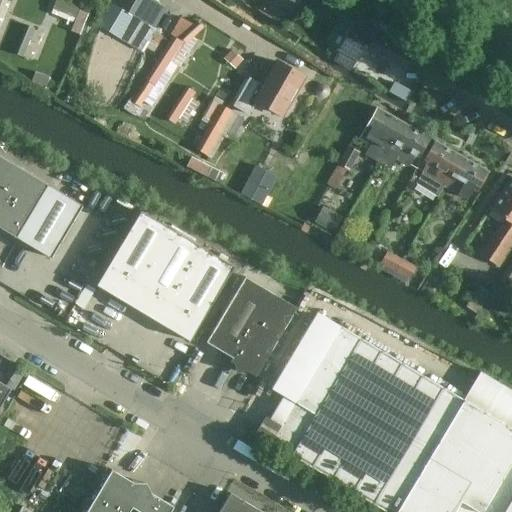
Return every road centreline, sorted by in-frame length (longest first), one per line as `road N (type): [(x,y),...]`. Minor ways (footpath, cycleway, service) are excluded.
road 1 (residential): [(0,318),(329,511)]
road 2 (residential): [(511,67),(397,0)]
